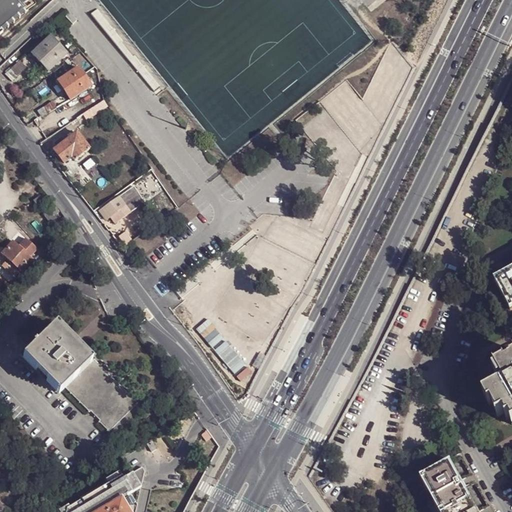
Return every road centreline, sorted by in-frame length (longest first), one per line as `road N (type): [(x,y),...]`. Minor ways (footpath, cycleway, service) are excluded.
road 1 (tertiary): [(270,469),(511,2)]
road 2 (tertiary): [(484,0),(311,355),(256,450)]
road 3 (residential): [(56,184),(144,323),(197,366)]
road 4 (residential): [(197,366),(56,184)]
